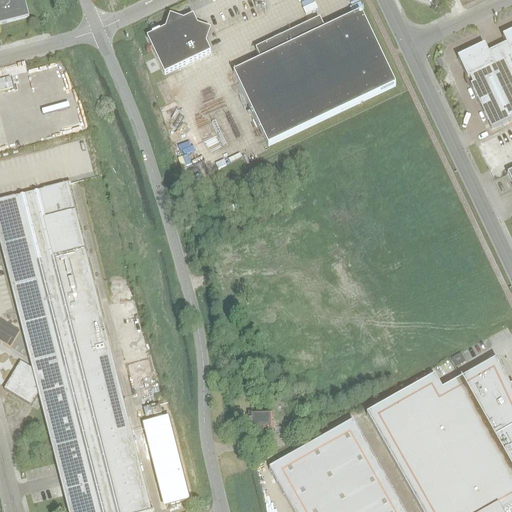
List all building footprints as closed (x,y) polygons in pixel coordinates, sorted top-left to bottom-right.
[(0,0),(0,25),(29,18),(24,0),(0,0)] [(233,74),(268,147),(395,87),(361,14),(324,31),(319,20),(255,51),(260,61),(233,74)] [(165,30),(146,39),(164,76),(210,54),(206,44),(210,31),(197,26),(192,17),(183,21),(170,16),(165,30)] [(511,32),(508,35),(502,38),(506,45),(488,54),(484,46),(457,59),(491,130),(511,120),(511,32)] [(0,80),(0,91),(12,88),(10,77),(0,80)] [(391,128),(338,153),(426,340),(479,315),(391,128)] [(3,390),(4,390),(31,406),(40,391),(71,511),(146,511),(64,186),(0,202),(0,233),(35,371),(20,363),(3,390)] [(138,298),(113,304),(126,362),(151,356),(138,298)] [(19,334),(0,322),(0,344),(10,350),(19,334)] [(465,363),(460,354),(451,359),(456,368),(465,363)] [(415,388),(366,416),(420,511),(503,511),(511,507),(511,386),(509,387),(497,360),(462,380),(461,378),(460,379),(461,380),(423,402),(415,388)] [(161,414),(159,406),(143,409),(145,418),(161,414)] [(249,433),(273,432),(273,413),(249,414),(249,433)] [(166,508),(186,502),(165,418),(145,423),(166,508)] [(403,511),(353,423),(269,471),(292,511),(403,511)]
